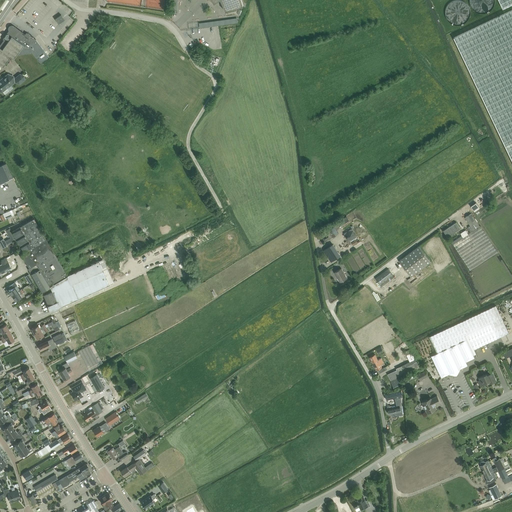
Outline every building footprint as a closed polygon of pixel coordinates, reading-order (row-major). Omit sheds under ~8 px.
[(211,0),(212,1),(214,4),(219,0),(220,0),(223,5),(225,11),(243,6),(241,0),(211,0)] [(457,26),(461,25),(464,24),(467,22),(469,19),(470,15),(470,12),(469,9),(468,5),(465,3),(462,1),(459,0),(454,0),(451,1),(448,3),(446,6),(444,9),(444,13),(445,17),(447,21),(449,24),(453,25),(457,26)] [(479,14),(483,14),(486,13),(490,11),(492,8),(493,5),(494,1),(493,0),(468,0),(469,1),(469,4),(470,8),(473,11),(476,13),(479,14)] [(511,0),(498,0),(502,8),(511,3),(511,0)] [(511,9),(453,38),(511,160),(511,9)] [(55,19),(58,24),(64,20),(61,15),(55,19)] [(40,63),(48,57),(36,40),(26,33),(24,35),(13,27),(8,34),(6,35),(4,37),(5,38),(2,42),(0,44),(0,65),(2,67),(10,56),(14,59),(16,55),(17,55),(32,53),(40,63)] [(8,91),(7,89),(15,83),(19,84),(25,80),(24,76),(20,74),(14,78),(14,76),(8,74),(0,79),(0,92),(2,93),(3,92),(4,94),(8,91)] [(2,165),(0,165),(0,184),(9,180),(13,178),(6,163),(2,165)] [(22,195),(9,199),(9,197),(7,198),(9,205),(13,204),(13,201),(23,198),(22,195)] [(476,203),(471,206),(474,212),(479,208),(476,203)] [(3,214),(5,219),(12,216),(10,213),(12,212),(11,210),(5,213),(3,214)] [(471,213),(465,218),(473,230),(479,226),(471,213)] [(350,222),(346,216),(340,220),(337,222),(340,228),(350,222)] [(351,228),(353,227),(360,241),(364,239),(355,222),(349,224),(351,228)] [(447,237),(460,229),(456,223),(443,231),(447,237)] [(333,237),(339,233),(334,226),(325,232),(329,237),(324,240),(326,242),(333,237)] [(498,252),(481,226),(468,235),(465,230),(460,234),(462,236),(452,242),(470,270),(498,252)] [(7,230),(11,238),(11,239),(5,242),(7,245),(16,240),(9,228),(7,230)] [(347,240),(353,240),(356,235),(353,231),(347,231),(344,236),(347,240)] [(28,241),(20,245),(22,250),(30,247),(28,241)] [(333,244),(323,251),(331,262),(340,256),(333,244)] [(411,277),(431,262),(419,246),(399,261),(411,277)] [(29,267),(27,268),(28,269),(35,264),(28,253),(23,257),(29,267)] [(90,292),(113,283),(103,258),(47,280),(50,289),(42,292),(49,309),(63,304),(91,293),(90,292)] [(6,259),(0,261),(2,264),(0,265),(0,273),(0,274),(11,268),(6,259)] [(50,270),(55,270),(55,276),(63,275),(63,272),(60,272),(60,266),(53,267),(53,262),(50,263),(50,270)] [(39,267),(30,271),(39,289),(49,285),(47,281),(46,282),(39,267)] [(162,269),(166,282),(172,280),(168,267),(162,269)] [(334,273),(340,282),(347,278),(341,269),(334,273)] [(382,288),(395,279),(388,269),(375,279),(382,288)] [(32,282),(28,274),(24,277),(29,284),(32,282)] [(375,279),(371,281),(378,291),(382,288),(375,279)] [(9,287),(11,289),(9,291),(12,296),(20,291),(15,283),(9,287)] [(20,291),(12,296),(15,300),(21,297),(19,294),(21,293),(22,293),(23,292),(21,290),(20,291)] [(496,306),(461,322),(474,349),(509,333),(496,306)] [(75,321),(67,324),(71,333),(79,330),(75,321)] [(474,349),(461,322),(429,337),(437,353),(431,356),(441,378),(450,374),(451,375),(457,377),(460,371),(459,370),(468,366),(466,362),(475,358),(473,355),(476,354),(474,349)] [(3,323),(0,324),(0,334),(3,333),(9,330),(6,324),(4,325),(3,323)] [(42,326),(39,327),(38,325),(31,329),(34,334),(41,330),(43,329),(46,328),(48,326),(48,324),(45,326),(44,324),(41,325),(42,326)] [(4,336),(5,338),(11,335),(9,330),(3,333),(4,336)] [(44,335),(41,330),(34,334),(37,339),(44,335)] [(64,332),(61,334),(60,333),(52,337),(56,345),(64,341),(67,340),(64,332)] [(5,338),(4,339),(5,341),(7,341),(8,343),(12,341),(14,340),(11,335),(5,338)] [(52,344),(51,342),(49,343),(47,341),(38,346),(40,350),(52,344)] [(103,363),(93,343),(78,351),(88,371),(103,363)] [(62,365),(64,369),(59,371),(64,379),(70,376),(68,373),(72,371),(70,368),(67,370),(66,368),(69,366),(68,364),(77,358),(76,356),(77,356),(78,358),(80,357),(79,355),(78,352),(75,353),(74,352),(64,357),(67,363),(62,365)] [(407,375),(406,374),(420,367),(415,359),(412,353),(406,356),(410,362),(401,366),(402,366),(396,369),(397,370),(387,374),(391,381),(390,382),(394,390),(400,387),(398,383),(401,381),(400,378),(407,375)] [(381,358),(378,360),(375,355),(369,357),(376,370),(382,367),(380,365),(384,363),(381,359),(381,358)] [(24,373),(22,374),(20,375),(23,381),(25,380),(24,377),(26,376),(32,373),(29,368),(23,371),(24,373)] [(429,376),(426,371),(417,375),(420,381),(429,376)] [(26,376),(28,381),(26,383),(27,385),(34,382),(32,379),(34,378),(32,373),(26,376)] [(99,373),(92,376),(100,390),(106,386),(99,373)] [(478,378),(479,380),(477,381),(480,387),(484,385),(484,384),(489,382),(490,384),(497,381),(493,373),(487,375),(487,374),(478,378)] [(86,389),(85,388),(82,382),(72,388),(74,391),(71,393),(75,400),(83,396),(81,392),(86,389)] [(34,392),(40,389),(37,383),(31,387),(34,392)] [(43,394),(40,389),(34,392),(37,397),(43,394)] [(395,407),(396,413),(397,415),(403,414),(401,397),(402,396),(401,390),(385,394),(386,397),(390,396),(391,399),(394,398),(396,407),(395,407)] [(138,404),(148,397),(146,393),(135,400),(138,404)] [(431,399),(431,398),(422,402),(427,413),(436,409),(434,405),(436,404),(436,405),(440,403),(437,396),(431,399)] [(37,399),(30,401),(27,402),(28,404),(29,404),(30,407),(34,406),(34,405),(39,404),(38,401),(37,399)] [(38,406),(39,408),(38,410),(40,413),(42,412),(44,415),(51,410),(49,406),(46,401),(38,406)] [(93,409),(90,411),(83,415),(87,421),(93,417),(92,416),(96,413),(97,415),(102,412),(101,410),(104,408),(99,402),(91,407),(93,409)] [(115,409),(117,414),(127,408),(125,404),(115,409)] [(396,413),(395,407),(392,408),(391,406),(387,407),(388,409),(387,409),(389,414),(391,414),(392,417),(397,416),(397,415),(396,413)] [(0,414),(0,423),(4,421),(5,423),(12,419),(10,416),(8,414),(6,416),(4,412),(0,414)] [(115,412),(110,416),(114,422),(119,418),(115,412)] [(54,413),(42,420),(41,421),(43,424),(49,420),(52,425),(57,422),(55,419),(57,417),(54,413)] [(28,424),(26,425),(28,429),(37,423),(34,418),(33,418),(31,416),(25,420),(28,424)] [(6,434),(15,429),(12,425),(15,423),(12,419),(5,423),(7,425),(2,429),(6,434)] [(100,426),(93,430),(97,436),(110,428),(106,423),(100,427),(100,426)] [(55,430),(51,433),(53,435),(54,434),(56,438),(60,436),(59,435),(66,431),(62,426),(60,428),(58,425),(53,427),(55,430)] [(17,432),(15,429),(6,434),(10,440),(15,437),(16,439),(22,435),(19,430),(17,432)] [(49,445),(42,449),(37,452),(40,457),(45,454),(52,450),(52,449),(60,444),(59,443),(63,441),(64,443),(71,439),(67,434),(61,438),(49,445)] [(22,435),(16,439),(18,442),(13,445),(17,451),(25,445),(23,441),(26,440),(22,435)] [(74,444),(62,451),(64,454),(64,453),(69,450),(71,453),(77,449),(74,444)] [(25,445),(17,451),(20,456),(25,453),(27,456),(33,451),(30,447),(28,448),(25,445)] [(113,448),(111,449),(110,448),(106,451),(109,455),(110,454),(113,459),(118,456),(121,460),(129,455),(126,451),(126,452),(125,451),(123,453),(119,447),(115,450),(113,448)] [(138,453),(141,458),(146,454),(143,450),(138,453)] [(83,458),(80,453),(73,457),(73,456),(66,460),(70,466),(83,458)] [(139,459),(133,464),(136,468),(140,474),(147,470),(139,459)] [(500,459),(497,460),(494,462),(496,467),(498,471),(499,471),(505,469),(500,459)] [(492,469),(488,460),(485,462),(484,461),(483,461),(480,462),(480,463),(481,465),(480,465),(484,473),(492,469)] [(86,463),(65,476),(59,480),(63,487),(69,484),(69,482),(78,477),(80,481),(89,476),(90,475),(90,474),(91,474),(91,473),(90,472),(88,468),(88,467),(88,466),(89,466),(87,464),(86,463)] [(133,464),(128,468),(127,467),(121,471),(125,477),(131,472),(136,468),(133,464)] [(496,467),(492,469),(484,473),(487,480),(486,480),(488,484),(496,480),(495,478),(496,477),(494,473),(498,471),(496,467)] [(505,469),(499,471),(503,479),(507,477),(508,477),(505,469)] [(33,477),(29,470),(22,474),(26,481),(33,477)] [(56,475),(34,487),(36,492),(58,479),(56,475)] [(57,491),(63,487),(59,480),(58,480),(52,484),(57,491)] [(163,493),(168,489),(163,482),(158,486),(163,493)] [(489,488),(495,499),(502,496),(496,484),(489,488)] [(4,494),(5,497),(8,496),(10,502),(21,499),(18,490),(10,493),(8,489),(3,490),(4,494)] [(139,497),(141,500),(151,495),(149,492),(139,497)] [(99,499),(104,505),(102,506),(106,510),(113,505),(110,501),(112,499),(108,493),(99,499)] [(141,502),(146,509),(155,502),(154,499),(156,497),(154,494),(151,496),(151,495),(141,502)] [(352,503),(355,509),(359,506),(361,509),(367,506),(368,507),(371,506),(368,501),(366,502),(363,497),(356,500),(356,501),(352,503)] [(95,511),(93,508),(97,506),(94,500),(86,504),(88,508),(80,511),(95,511)] [(116,511),(123,508),(119,503),(111,509),(113,511),(116,511)]
